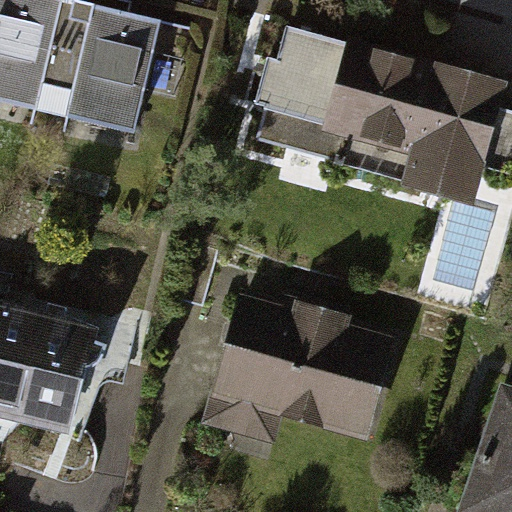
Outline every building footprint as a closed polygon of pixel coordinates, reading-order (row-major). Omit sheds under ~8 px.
[(157,34),(0,0),(0,117),(132,147),(157,34)] [(511,157),(511,94),(301,43),(272,159),(498,215),(511,157)] [(412,346),(248,300),(219,403),(382,449),(412,346)] [(105,346),(0,320),(0,431),(80,451),(105,346)] [(511,511),(511,399),(504,397),(464,511),(511,511)]
